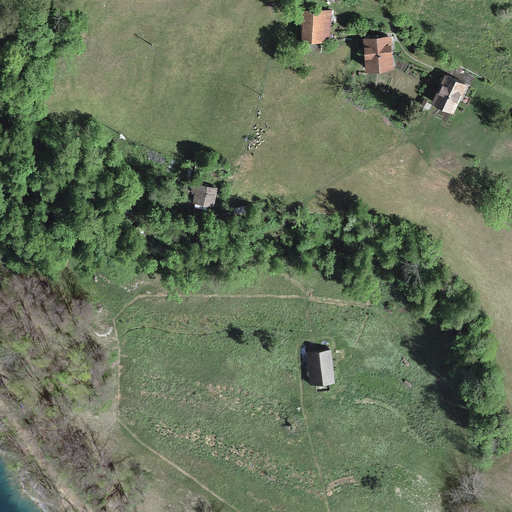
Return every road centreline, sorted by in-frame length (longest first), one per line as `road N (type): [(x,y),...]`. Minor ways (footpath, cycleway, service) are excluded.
road 1 (track): [(297,378),(307,292),(261,259),(264,237),(358,164),(511,101)]
road 2 (track): [(511,90),(409,55),(382,0)]
